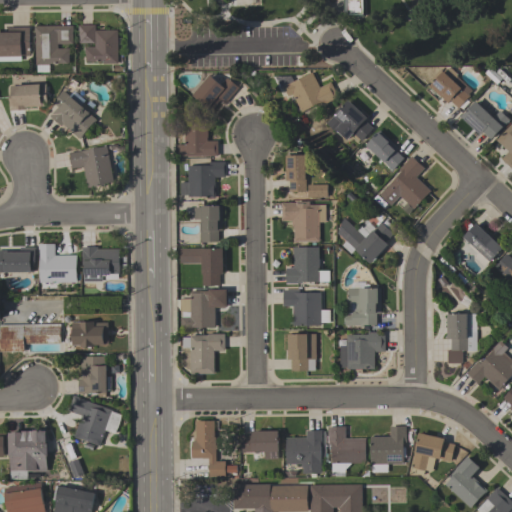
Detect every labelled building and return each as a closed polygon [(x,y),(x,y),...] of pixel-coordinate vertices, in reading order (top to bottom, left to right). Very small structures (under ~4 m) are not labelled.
[(342,0),(364,0),(364,17),(342,17),(342,0)] [(118,64),(103,64),(103,62),(86,62),(85,54),(84,54),(84,47),(95,47),(95,43),(79,44),(79,32),(78,32),(78,25),(95,25),(95,31),(118,30),(118,64)] [(34,26),(73,26),(73,32),(72,32),(72,44),(57,44),(57,49),(69,49),(69,64),(50,64),(50,65),(36,65),(35,33),(34,33),(34,26)] [(30,27),(30,56),(24,56),(24,61),(0,61),(0,32),(8,32),(8,28),(30,27)] [(467,96),(468,97),(458,109),(449,101),(447,103),(429,86),(434,81),(431,79),(440,69),(442,72),(443,71),(446,69),(450,69),(457,74),(457,77),(472,91),(467,96)] [(338,97),(324,104),(323,103),(302,113),(292,94),(288,97),(283,86),(288,83),(288,84),(312,72),(319,87),(330,82),(338,97)] [(221,85),(227,78),(239,88),(225,105),(220,101),(212,111),(193,95),(210,75),(221,85)] [(9,111),(8,96),(9,96),(9,95),(10,95),(10,87),(12,86),(40,84),(40,85),(45,84),(47,106),(35,107),(35,109),(9,111)] [(49,117),(55,110),(56,110),(58,108),(53,103),(63,91),(69,96),(90,113),(89,114),(96,120),(80,139),(63,125),(61,127),(49,117)] [(353,134),(347,140),(338,131),(336,133),(326,124),(348,100),(367,118),(364,121),(373,129),(361,141),(360,139),(358,142),(353,137),(354,135),(353,134)] [(493,118),(499,111),(509,120),(491,139),(483,132),(480,135),(461,117),(475,101),(493,118)] [(218,157),(177,157),(177,145),(185,145),(185,124),(207,123),(207,141),(218,141),(218,157)] [(511,170),(501,160),(508,152),(495,141),(511,123),(511,170)] [(366,145),(380,131),(398,148),(395,151),(403,159),(392,170),(366,145)] [(69,153),(73,152),(73,153),(90,150),(89,149),(98,147),(98,148),(107,146),(114,183),(87,188),(83,167),(82,167),(82,168),(78,168),(72,169),(69,153)] [(309,156),(309,171),(305,171),(305,192),(289,192),(289,181),(285,181),(285,157),(287,157),(287,156),(309,156)] [(416,178),(431,191),(414,210),(400,197),(391,206),(379,195),(389,184),(389,185),(401,172),(398,170),(411,156),(424,168),(416,178)] [(215,198),(206,198),(206,197),(188,197),(188,195),(180,195),(180,183),(188,183),(187,166),(209,165),(209,162),(225,162),(226,177),(215,178),(215,198)] [(307,198),(327,197),(326,184),(307,185),(307,198)] [(319,242),(294,242),(294,228),(291,228),(291,221),(281,221),(281,203),(296,203),(296,202),(309,202),(309,205),(325,205),(325,222),(319,222),(319,242)] [(201,243),(201,219),(194,219),(194,208),(201,208),(201,206),(222,206),(222,231),(218,231),(218,242),(201,243)] [(355,250),(351,255),(341,246),(346,241),(337,234),(344,218),(357,231),(361,226),(369,234),(381,222),(382,224),(386,220),(395,229),(391,233),(393,234),(385,242),(388,245),(370,264),(355,250)] [(503,248),(490,262),(489,262),(484,267),(474,257),(477,254),(471,248),(473,246),(463,237),(476,223),(503,248)] [(55,244),(55,256),(77,256),(77,282),(40,283),(40,249),(39,249),(39,244),(55,244)] [(82,247),(98,247),(98,249),(120,249),(120,274),(118,274),(118,280),(106,280),(106,275),(102,275),(102,282),(83,282),(83,256),(82,257),(82,247)] [(0,250),(20,250),(20,248),(36,248),(36,253),(35,253),(36,263),(34,263),(35,272),(0,272),(0,250)] [(180,263),(180,249),(223,248),(223,274),(220,274),(220,286),(202,286),(202,263),(180,263)] [(318,248),(319,271),(328,271),(329,282),(302,282),(302,284),(286,284),(286,268),(293,268),(293,248),(318,248)] [(511,283),(495,266),(506,254),(511,259),(511,283)] [(345,326),(345,323),(344,322),(344,319),(345,318),(345,315),(352,315),(352,311),(355,311),(355,304),(348,304),(348,289),(378,288),(378,289),(380,289),(380,314),(376,314),(377,325),(361,325),(361,326),(345,326)] [(227,290),(227,308),(215,308),(215,328),(181,328),(181,317),(190,317),(190,312),(180,312),(180,299),(190,299),(190,293),(191,293),(191,291),(209,291),(209,290),(227,290)] [(293,326),(293,306),(283,306),(283,290),(299,290),(299,293),(321,293),(321,311),(330,310),(330,323),(321,323),(321,326),(293,326)] [(469,315),(469,332),(476,332),(476,351),(462,351),(462,363),(447,364),(447,350),(451,350),(451,340),(447,340),(446,314),(467,314),(467,315),(469,315)] [(108,323),(109,344),(104,344),(104,345),(95,345),(95,347),(81,347),(81,346),(73,346),(72,322),(95,322),(95,323),(108,323)] [(0,324),(61,324),(61,343),(25,344),(25,352),(0,352),(0,324)] [(375,369),(347,370),(347,368),(340,368),(340,346),(347,346),(346,335),(368,335),(368,333),(384,333),(385,352),(374,352),(375,369)] [(191,375),(190,348),(182,348),(182,338),(190,338),(190,336),(208,336),(208,334),(225,334),(225,351),(214,351),(215,374),(191,375)] [(315,371),(291,371),(291,360),(287,360),(287,334),(316,334),(316,360),(315,360),(315,371)] [(466,374),(477,362),(480,365),(493,350),(492,349),(500,341),(508,348),(503,353),(511,361),(511,376),(505,384),(506,385),(500,391),(485,377),(477,385),(466,374)] [(107,357),(107,377),(111,377),(111,391),(107,391),(107,393),(88,393),(88,394),(78,394),(78,379),(81,379),(81,357),(107,357)] [(511,411),(509,409),(511,406),(503,398),(511,388),(511,411)] [(99,446),(78,439),(73,438),(81,416),(68,411),(73,395),(79,397),(79,399),(112,411),(99,446)] [(191,459),(191,441),(193,441),(193,438),(195,438),(195,421),(215,421),(215,438),(216,438),(216,446),(217,446),(217,450),(216,450),(216,462),(225,462),(225,466),(237,466),(237,473),(225,473),(225,476),(209,476),(209,464),(208,464),(208,459),(191,459)] [(328,427),(345,427),(345,439),(365,439),(366,464),(352,464),(345,470),(345,477),(330,477),(330,474),(331,474),(331,464),(330,463),(330,454),(331,454),(331,446),(328,446),(328,427)] [(370,437),(387,437),(387,427),(406,427),(406,443),(403,443),(403,465),(387,465),(388,473),(372,473),(372,465),(370,465),(370,437)] [(46,431),(47,444),(48,444),(48,457),(47,457),(47,472),(27,472),(27,477),(11,477),(10,457),(9,457),(9,433),(13,433),(13,432),(22,432),(22,431),(34,431),(34,430),(42,430),(42,431),(46,431)] [(321,431),(321,447),(320,447),(321,474),(303,474),(303,468),(301,468),(301,465),(286,465),(286,438),(306,438),(306,431),(321,431)] [(264,452),(242,453),(241,436),(252,436),(252,432),(279,432),(279,452),(277,452),(277,460),(264,460),(264,452)] [(411,468),(419,433),(445,439),(444,443),(455,445),(451,462),(441,460),(442,459),(435,458),(432,472),(426,471),(424,476),(411,473),(412,469),(411,468)] [(480,468),(472,476),(487,491),(470,509),(445,485),(451,479),(448,477),(468,456),(480,468)] [(45,511),(7,511),(4,489),(41,483),(45,511)] [(307,511),(255,511),(255,510),(234,510),(233,485),(271,484),(271,486),(307,486),(307,511)] [(53,511),(56,501),(53,501),(56,485),(95,493),(91,511),(53,511)] [(361,485),(361,511),(310,511),(310,485),(361,485)] [(488,511),(494,506),(486,499),(497,488),(511,502),(511,508),(508,511),(488,511)]
